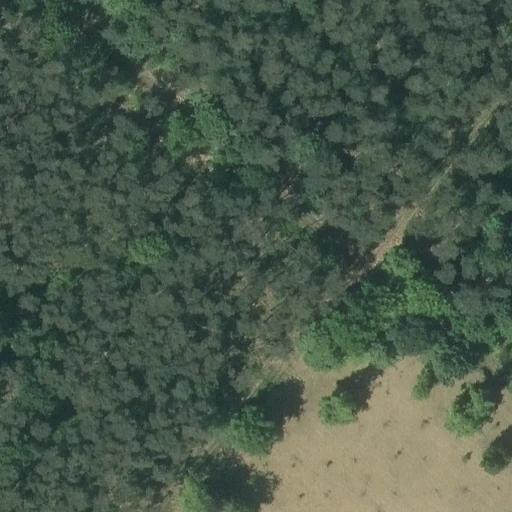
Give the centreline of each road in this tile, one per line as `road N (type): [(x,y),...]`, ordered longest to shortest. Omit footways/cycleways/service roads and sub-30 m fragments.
road 1 (track): [(157,511),(370,262),(57,0)]
road 2 (track): [(511,95),(370,262),(511,381)]
